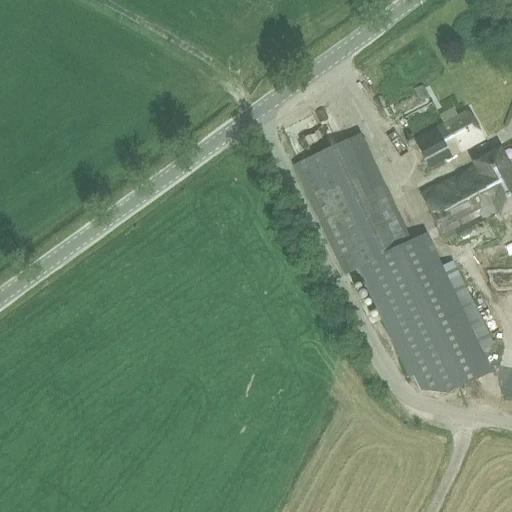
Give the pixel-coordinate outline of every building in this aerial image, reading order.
[(295,138),(315,128),(307,112),(287,121),(295,138)] [(414,141),(427,168),(484,139),(470,112),(414,141)] [(398,250),(398,249),(347,140),(292,167),(344,275),(360,268),(398,250)] [(477,173),(422,199),(442,240),(497,214),(499,218),(511,211),(511,175),(499,149),(472,162),(477,173)] [(398,249),(398,250),(360,268),(418,393),(443,399),(489,375),(479,351),(492,345),(454,262),(453,263),(452,261),(431,270),(418,240),(398,249)]
